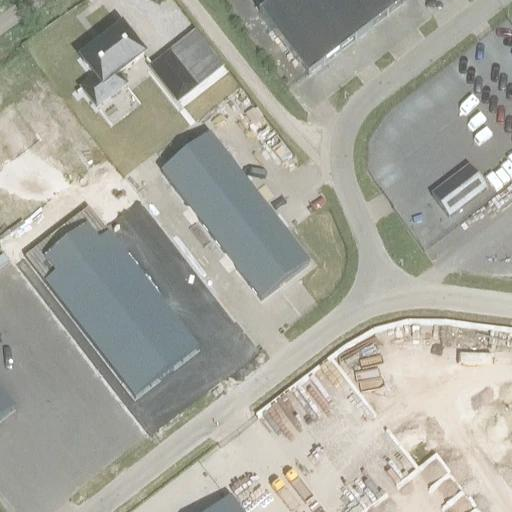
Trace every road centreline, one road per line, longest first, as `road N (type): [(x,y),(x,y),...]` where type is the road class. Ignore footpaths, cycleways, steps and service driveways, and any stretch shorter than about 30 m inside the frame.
road 1 (unclassified): [(94,511),(382,287)]
road 2 (unclassified): [(500,0),(364,104),(341,144),(347,187)]
road 3 (unclassified): [(382,287),(511,307)]
